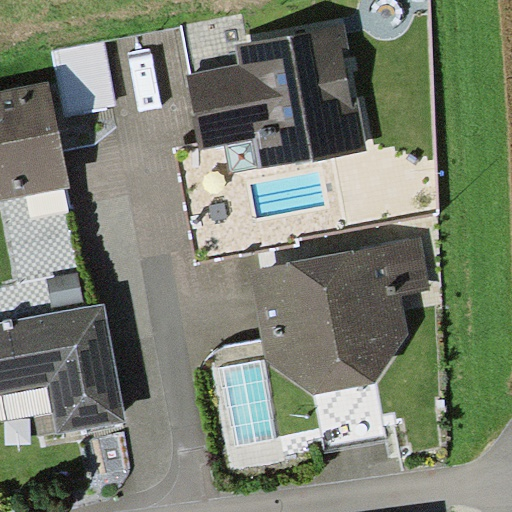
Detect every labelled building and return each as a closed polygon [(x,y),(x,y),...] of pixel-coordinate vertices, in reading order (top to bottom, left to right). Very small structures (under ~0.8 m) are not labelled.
[(241,63),(184,73),(199,150),(226,145),(253,140),(258,168),(368,148),(345,23),(238,43),(241,63)] [(104,42),(52,52),(62,113),(115,103),(104,42)] [(49,80),(0,88),(0,199),(68,187),(49,80)] [(231,173),(258,168),(253,140),(226,145),(231,173)] [(421,238),(246,271),(267,361),(313,394),(376,382),(409,335),(402,294),(429,289),(421,238)] [(47,278),(53,313),(85,307),(78,272),(47,278)] [(53,313),(0,322),(0,394),(48,386),(57,433),(125,421),(103,303),(85,307),(53,313)]
